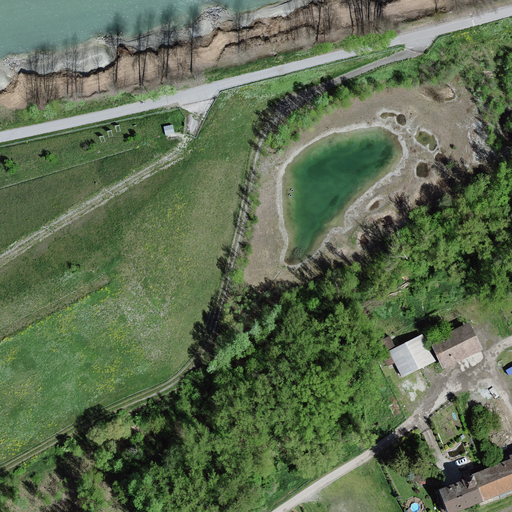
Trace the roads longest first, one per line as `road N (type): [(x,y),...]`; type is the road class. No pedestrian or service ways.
road 1 (track): [(424,32),(418,54),(275,118),(250,167),(212,322),(196,362),(177,382),(0,476)]
road 2 (track): [(511,8),(198,95),(0,138)]
road 3 (unclassified): [(286,511),(511,342)]
road 4 (track): [(198,95),(193,140),(0,261)]
